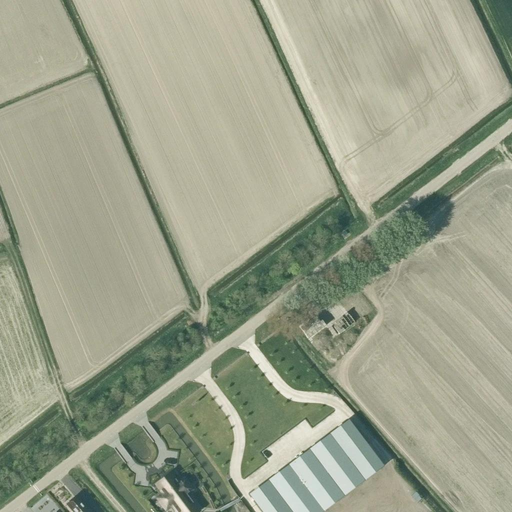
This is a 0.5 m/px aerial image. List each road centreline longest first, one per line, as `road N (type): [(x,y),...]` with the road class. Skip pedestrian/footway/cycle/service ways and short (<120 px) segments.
road 1 (tertiary): [(6,511),(511,127)]
road 2 (track): [(86,451),(0,234)]
